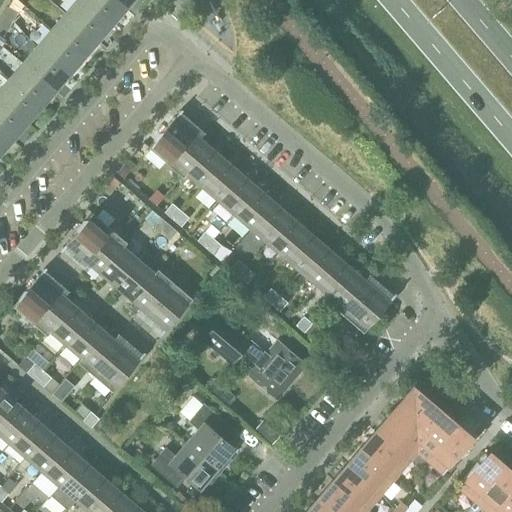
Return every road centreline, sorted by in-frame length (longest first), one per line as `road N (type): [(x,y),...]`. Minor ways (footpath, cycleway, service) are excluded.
road 1 (residential): [(438,311),(366,204),(192,54)]
road 2 (residential): [(0,274),(192,54)]
road 3 (residential): [(192,54),(156,24),(0,205)]
road 4 (residential): [(264,511),(438,311)]
road 5 (primary): [(390,0),(511,140)]
road 6 (residential): [(511,417),(438,311)]
